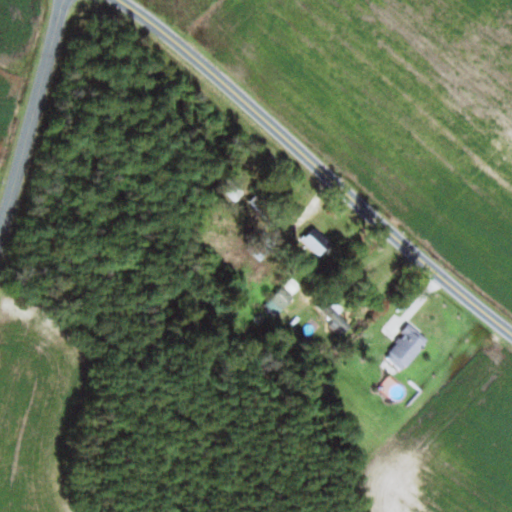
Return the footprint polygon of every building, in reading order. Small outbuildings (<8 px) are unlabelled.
[(334,243),(316,226),(304,238),(321,256),(334,243)] [(249,248),(262,260),(273,247),(260,236),(249,248)] [(279,316),(296,298),(284,286),(266,304),(279,316)] [(354,326),(329,297),(321,304),(346,333),(354,326)] [(431,342),(414,326),(387,354),(404,370),(431,342)]
